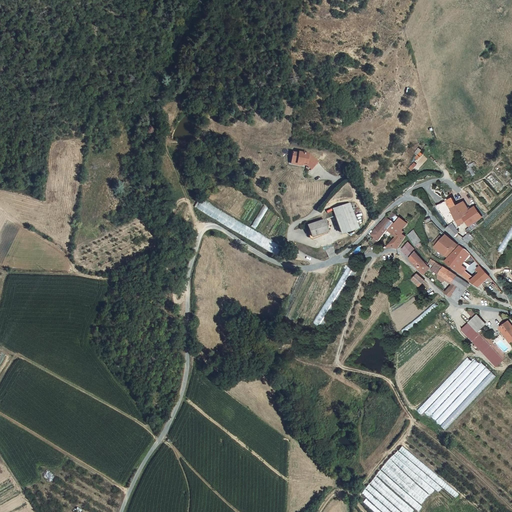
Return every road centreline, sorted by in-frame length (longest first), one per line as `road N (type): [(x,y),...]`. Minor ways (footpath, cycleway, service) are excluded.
road 1 (unclassified): [(121,511),(183,388),(188,270),(203,230),(218,227),(276,262),(313,267),(333,260)]
road 2 (track): [(376,253),(336,355),(391,383),(414,422),(352,497)]
road 3 (unclassified): [(333,260),(396,202),(416,199),(511,302)]
road 4 (track): [(179,302),(159,263),(84,275),(0,207)]
road 5 (unclassified): [(333,260),(401,252),(456,305),(511,311)]
